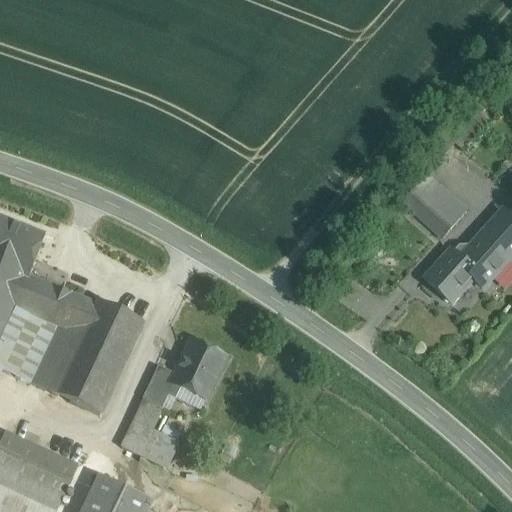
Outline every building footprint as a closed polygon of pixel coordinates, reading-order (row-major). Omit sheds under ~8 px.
[(454,225),(424,199),(412,212),(442,239),(454,225)] [(44,236),(0,219),(0,269),(28,280),(28,279),(44,236)] [(494,228),(479,245),(496,259),(511,243),(494,228)] [(466,268),(450,254),(425,281),(451,304),(471,281),(474,283),(494,261),(482,251),(466,268)] [(28,280),(0,269),(0,349),(15,310),(59,328),(31,385),(99,417),(143,324),(98,303),(96,306),(28,279),(28,280)] [(15,310),(0,349),(0,357),(0,358),(0,370),(31,385),(59,328),(15,310)] [(224,359),(191,344),(176,376),(171,385),(180,390),(205,401),(224,359)] [(176,376),(158,368),(142,400),(162,409),(168,397),(175,400),(180,390),(171,385),(176,376)] [(77,467),(5,433),(0,443),(0,485),(56,511),(77,467)] [(147,511),(152,502),(98,477),(81,511),(147,511)] [(56,511),(0,485),(0,511),(56,511)]
